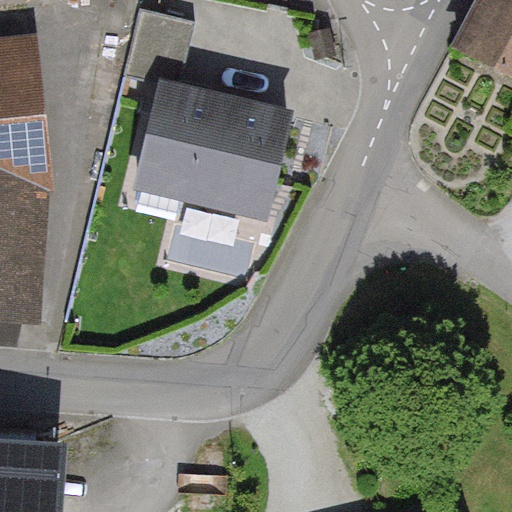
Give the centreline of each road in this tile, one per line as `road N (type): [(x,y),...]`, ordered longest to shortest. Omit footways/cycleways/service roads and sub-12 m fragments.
road 1 (unclassified): [(0,378),(181,390),(269,357),(288,335),(362,170)]
road 2 (residential): [(511,285),(362,170)]
road 3 (unclassified): [(362,170),(415,49)]
